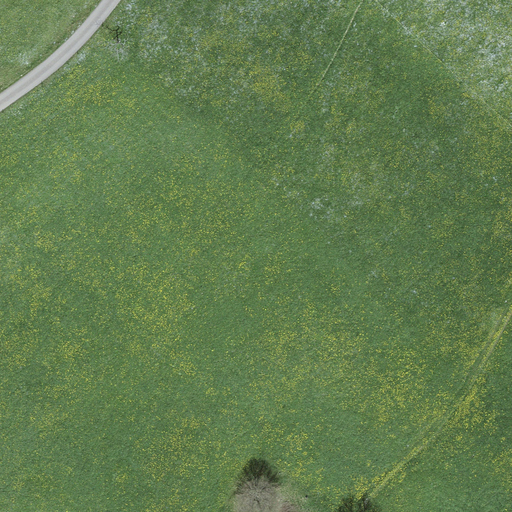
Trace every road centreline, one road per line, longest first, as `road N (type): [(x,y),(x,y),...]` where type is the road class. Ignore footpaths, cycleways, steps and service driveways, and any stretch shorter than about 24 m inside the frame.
road 1 (track): [(511,301),(481,354),(356,511)]
road 2 (track): [(112,0),(35,78),(0,101)]
